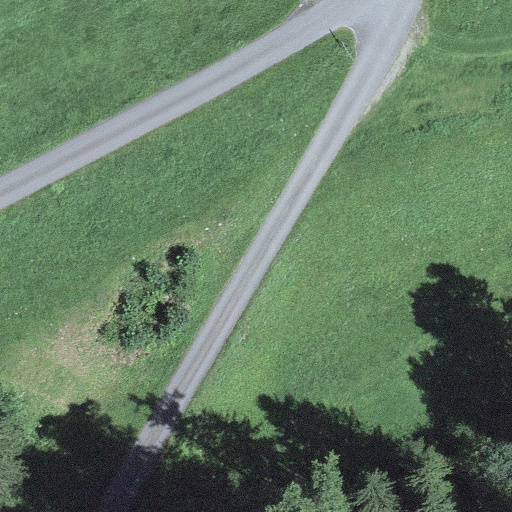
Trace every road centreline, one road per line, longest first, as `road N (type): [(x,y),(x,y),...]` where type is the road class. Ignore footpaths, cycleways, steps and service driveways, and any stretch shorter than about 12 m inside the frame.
road 1 (unclassified): [(403,0),(113,511)]
road 2 (unclassified): [(362,0),(0,191)]
